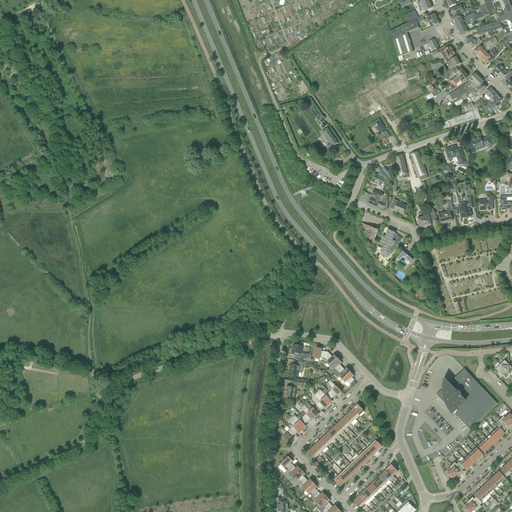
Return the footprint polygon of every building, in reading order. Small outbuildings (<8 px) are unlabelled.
[(428,0),(423,0),(421,1),(416,3),(420,12),(424,10),(424,11),(431,8),(428,0)] [(492,2),(491,0),(483,0),(485,4),(488,10),(494,8),(492,2)] [(511,8),(510,2),(504,5),(505,7),(503,11),(496,14),(498,18),(511,13),(511,8)] [(488,10),(485,4),(479,7),(481,13),(488,10)] [(458,7),(450,10),(451,12),(451,13),(452,15),(453,15),(453,16),(455,15),(456,17),(460,15),(461,15),(467,12),(466,9),(463,10),(461,6),(461,5),(458,7)] [(360,11),(351,17),(354,22),(363,15),(368,12),(370,10),(367,6),(360,11)] [(415,10),(408,14),(411,21),(416,19),(418,18),(415,12),(415,10)] [(468,19),(455,25),(460,35),(468,31),(466,27),(470,24),(470,23),(490,14),(488,10),(481,13),(475,16),(468,19)] [(363,15),(354,22),(357,26),(366,20),(371,16),(368,12),(363,15)] [(462,19),(460,15),(452,19),(455,25),(468,19),(475,16),(473,13),(465,17),(462,19)] [(511,13),(498,18),(499,21),(500,23),(506,21),(510,22),(511,25),(511,24),(511,13)] [(429,22),(431,27),(439,23),(438,22),(437,20),(434,15),(425,19),(427,23),(429,22)] [(411,21),(407,23),(390,31),(393,40),(398,57),(413,52),(407,33),(419,28),(416,23),(417,23),(416,19),(411,21)] [(502,28),(500,23),(499,21),(476,28),(478,35),(487,32),(495,30),(502,28)] [(373,26),(366,31),(373,39),(382,32),(378,27),(375,29),(373,26)] [(382,32),(373,39),(380,48),(386,42),(387,41),(385,38),(387,37),(382,32)] [(469,38),(470,40),(466,43),(467,44),(467,46),(468,46),(470,49),(481,41),(479,38),(474,42),(473,39),(475,38),(474,36),(472,37),(469,38)] [(474,52),(474,53),(475,54),(476,54),(477,55),(490,43),(496,41),(494,38),(485,43),(482,46),(481,47),(480,46),(474,52)] [(429,43),(426,44),(428,48),(431,47),(433,50),(438,47),(434,40),(429,42),(429,43)] [(490,43),(477,55),(478,57),(478,58),(479,59),(480,59),(481,59),(487,54),(487,53),(485,52),(487,51),(497,42),(496,41),(490,43)] [(444,59),(448,58),(455,54),(453,51),(452,51),(450,47),(440,52),(444,59)] [(358,48),(347,53),(351,63),(362,59),(358,48)] [(487,54),(481,59),(481,60),(482,61),(482,62),(483,63),(484,63),(485,63),(487,61),(489,64),(493,61),(491,58),(490,56),(491,55),(491,56),(495,53),(492,50),(487,54)] [(388,51),(380,53),(383,64),(397,59),(396,56),(390,58),(388,51)] [(347,53),(336,57),(340,68),(351,63),(347,53)] [(449,67),(450,70),(442,75),(444,77),(452,72),(458,69),(455,67),(461,64),(457,56),(450,60),(450,61),(446,63),(449,67)] [(397,59),(383,64),(386,74),(394,72),(393,67),(399,66),(397,59)] [(498,67),(496,69),(494,72),(498,76),(504,69),(500,65),(502,63),(500,61),(499,62),(497,60),(494,63),(498,67)] [(456,76),(451,81),(453,83),(464,73),(461,69),(459,70),(458,69),(452,72),(456,76)] [(504,69),(498,76),(502,80),(506,75),(508,77),(511,73),(511,72),(511,71),(509,73),(504,69)] [(449,95),(446,97),(449,102),(453,100),(460,96),(465,94),(467,93),(468,92),(469,92),(470,91),(471,91),(474,90),(476,89),(482,84),(484,82),(475,73),(468,81),(469,82),(467,83),(449,95)] [(468,77),(464,73),(453,83),(455,85),(460,81),(462,82),(468,77)] [(433,92),(434,91),(431,84),(437,81),(436,80),(426,85),(426,87),(425,88),(429,94),(430,93),(433,92)] [(470,91),(469,92),(474,96),(475,95),(478,97),(480,95),(486,88),(486,87),(485,86),(484,86),(482,84),(476,89),(474,90),(471,91),(470,91)] [(358,88),(350,93),(353,99),(352,99),(355,104),(364,99),(358,88)] [(485,93),(485,94),(483,95),(488,101),(490,99),(496,94),(490,88),(485,93)] [(490,99),(488,101),(485,102),(489,106),(487,107),(492,112),(497,106),(496,105),(501,100),(496,94),(490,99)] [(461,97),(453,101),(457,107),(464,103),(463,101),(461,97)] [(355,104),(355,105),(358,110),(360,110),(363,114),(371,109),(364,99),(355,104)] [(472,103),(465,106),(465,107),(467,111),(468,113),(475,109),(473,105),(472,103)] [(407,107),(399,111),(403,117),(417,109),(415,106),(409,109),(407,107)] [(466,114),(453,119),(454,122),(455,122),(456,125),(456,126),(456,125),(466,122),(465,120),(467,119),(468,121),(467,121),(467,122),(468,122),(468,121),(475,119),(475,118),(474,115),(479,114),(477,108),(470,112),(466,114)] [(417,109),(403,117),(406,124),(414,119),(412,116),(419,112),(417,109)] [(390,137),(381,122),(379,119),(371,124),(380,138),(385,135),(387,139),(390,137)] [(322,133),(323,135),(326,142),(328,141),(329,144),(327,146),(329,149),(338,143),(328,128),(322,133)] [(472,143),(468,144),(470,151),(475,150),(475,151),(476,151),(484,148),(487,147),(489,149),(494,145),(489,137),(484,139),(481,140),(480,138),(472,140),(472,143)] [(459,165),(465,163),(461,149),(457,150),(455,146),(453,147),(454,148),(451,149),(449,148),(445,149),(448,160),(456,157),(459,165)] [(418,152),(410,155),(419,177),(426,174),(418,152)] [(403,155),(394,157),(398,177),(403,176),(403,178),(408,177),(403,155)] [(454,181),(452,176),(455,175),(451,165),(446,166),(451,181),(452,182),(454,181)] [(370,182),(380,187),(382,182),(389,185),(389,179),(380,169),(379,173),(380,173),(379,176),(374,174),(370,182)] [(374,190),(371,196),(372,196),(371,198),(370,198),(368,203),(383,210),(384,208),(387,210),(388,197),(383,195),(383,194),(374,190)] [(467,203),(465,203),(464,203),(458,204),(459,207),(458,207),(462,219),(472,217),(470,209),(475,208),(474,202),(473,196),(467,197),(467,203)] [(479,211),(490,210),(493,210),(492,196),(486,196),(487,200),(478,201),(479,211)] [(504,197),(500,197),(500,199),(500,210),(506,210),(506,208),(511,208),(510,209),(509,213),(511,213),(511,197),(505,198),(504,197)] [(406,206),(398,202),(398,201),(394,199),(390,208),(394,210),(394,211),(397,212),(399,212),(398,213),(402,214),(403,213),(403,214),(405,210),(404,210),(406,206)] [(417,219),(419,228),(423,227),(423,228),(428,227),(428,226),(431,225),(431,223),(436,221),(433,211),(428,212),(429,216),(417,219)] [(450,212),(447,213),(438,215),(441,224),(452,221),(451,216),(450,212)] [(373,228),(361,223),(362,224),(365,232),(364,232),(366,239),(368,239),(371,247),(370,248),(371,248),(377,233),(378,233),(379,230),(376,229),(376,230),(375,228),(376,228),(375,227),(373,228)] [(388,256),(390,253),(391,254),(391,255),(402,239),(401,239),(395,235),(396,233),(388,230),(385,237),(383,236),(379,244),(383,246),(380,253),(388,256)] [(413,260),(403,251),(395,260),(398,263),(403,258),(410,264),(413,260)] [(303,346),(293,345),(291,353),(296,354),(296,357),(308,359),(309,354),(302,353),(303,346)] [(324,358),(328,352),(320,351),(321,349),(316,348),(315,359),(319,360),(319,358),(324,358)] [(333,357),(328,352),(324,358),(328,362),(326,363),(329,367),(338,359),(334,356),(333,357)] [(338,359),(329,367),(332,370),(332,372),(334,375),(342,367),(339,364),(341,362),(338,359)] [(505,370),(511,364),(510,362),(508,364),(505,360),(500,365),(505,370)] [(299,371),(300,371),(301,368),(303,369),(304,363),(299,362),(298,366),(290,364),(288,375),(298,377),(299,371)] [(317,373),(320,370),(314,363),(311,366),(317,373)] [(505,370),(500,365),(496,369),(499,373),(497,375),(499,376),(505,370)] [(345,370),(342,367),(334,375),(337,377),(339,377),(342,380),(350,372),(347,369),(345,370)] [(441,390),(436,395),(454,414),(470,430),(497,404),(464,369),(468,374),(464,377),(460,372),(449,383),(441,390)] [(505,370),(499,376),(500,377),(502,375),(505,379),(510,375),(505,370)] [(350,372),(342,380),(345,383),(347,381),(350,385),(355,380),(351,377),(353,375),(350,372)] [(329,392),(333,397),(336,394),(338,396),(341,392),(330,380),(326,384),(332,389),(329,392)] [(295,386),(292,385),(291,387),(286,387),(285,396),(294,398),(296,388),(295,388),(295,386)] [(320,390),(317,393),(328,405),(332,402),(330,400),(333,397),(329,392),(326,390),(323,393),(320,390)] [(313,396),(316,399),(313,402),(315,405),(320,410),(323,406),(325,408),(328,405),(317,393),(313,396)] [(307,402),(304,405),(315,417),(319,414),(317,413),(320,410),(315,405),(312,408),(307,402)] [(315,417),(304,405),(300,408),(306,414),(303,417),(307,422),(310,419),(312,421),(315,417)] [(353,409),(359,416),(364,412),(357,405),(353,409)] [(353,409),(349,413),(355,420),(359,416),(353,409)] [(349,413),(345,417),(351,423),(355,420),(349,413)] [(498,427),(504,434),(511,426),(511,417),(510,415),(508,416),(506,414),(495,424),(498,427)] [(294,415),(291,418),(302,430),(305,427),(304,425),(307,422),(303,417),(299,420),(294,415)] [(351,423),(345,417),(341,421),(347,427),(351,423)] [(302,430),(291,418),(287,421),(293,426),(289,430),(294,434),(297,431),(299,433),(302,430)] [(347,427),(341,421),(337,425),(343,431),(347,427)] [(343,431),(337,425),(333,429),(339,435),(343,431)] [(294,434),(289,430),(286,433),(281,427),(277,430),(289,442),(292,439),(291,437),(294,434)] [(498,427),(494,431),(500,438),(504,434),(498,427)] [(339,435),(333,429),(328,433),(335,439),(339,435)] [(500,438),(494,431),(490,435),(496,442),(500,438)] [(328,433),(324,437),(330,443),(335,439),(328,433)] [(496,442),(490,435),(486,439),(492,445),(496,442)] [(330,443),(324,437),(320,441),(326,447),(330,443)] [(484,441),(482,443),(488,449),(492,445),(486,439),(484,437),(482,439),(484,441)] [(375,440),(371,444),(377,451),(382,447),(375,440)] [(326,447),(320,441),(316,445),(322,451),(326,447)] [(488,449),(482,443),(478,447),(484,453),(488,449)] [(371,444),(367,448),(373,455),(377,451),(371,444)] [(322,451),(316,445),(312,449),(318,455),(322,451)] [(367,448),(363,452),(369,459),(373,455),(367,448)] [(472,452),(479,458),(483,454),(476,448),(472,452)] [(318,455),(312,449),(308,453),(314,459),(318,455)] [(363,452),(359,456),(365,463),(369,459),(363,452)] [(472,452),(468,456),(474,462),(479,458),(472,452)] [(359,456),(355,460),(361,467),(365,463),(359,456)] [(474,462),(468,456),(464,460),(470,466),(474,462)] [(292,460),(288,457),(278,467),(281,470),(285,467),(288,470),(293,465),(290,462),(292,460)] [(361,467),(355,460),(350,464),(357,471),(361,467)] [(466,470),(460,464),(457,460),(447,470),(449,472),(447,474),(452,479),(454,477),(456,480),(466,470)] [(470,466),(464,460),(460,464),(466,470),(470,466)] [(357,471),(350,464),(346,468),(352,475),(357,471)] [(293,465),(288,470),(291,473),(290,475),(293,478),(301,470),(298,467),(296,469),(293,465)] [(391,465),(387,470),(393,476),(398,472),(391,465)] [(511,473),(504,467),(500,471),(507,477),(511,473)] [(346,468),(342,472),(348,479),(352,475),(346,468)] [(304,473),(301,470),(293,478),(296,481),(295,481),(295,483),(298,486),(298,485),(305,478),(302,475),(304,473)] [(393,476),(387,470),(383,473),(389,480),(393,476)] [(342,472),(338,476),(344,483),(348,479),(342,472)] [(495,476),(501,482),(506,478),(499,472),(495,476)] [(383,473),(379,477),(385,484),(389,480),(383,473)] [(344,483),(338,476),(334,480),(340,487),(344,483)] [(501,482),(495,476),(491,480),(497,486),(501,482)] [(385,484),(379,477),(375,481),(381,488),(385,484)] [(305,478),(298,485),(301,489),(302,488),(305,491),(313,483),(310,480),(308,482),(305,478)] [(491,480),(487,484),(493,490),(497,486),(491,480)] [(381,488),(375,481),(371,485),(377,492),(381,488)] [(316,487),(313,483),(305,491),(308,494),(310,493),(313,496),(318,491),(315,488),(316,487)] [(487,484),(483,487),(489,494),(493,490),(487,484)] [(371,485),(366,489),(373,496),(377,492),(371,485)] [(489,494),(483,487),(479,491),(485,498),(489,494)] [(373,496),(366,489),(362,493),(368,500),(373,496)] [(283,499),(278,499),(278,504),(278,511),(287,511),(287,501),(289,500),(290,502),(293,500),(285,491),(282,494),(284,496),(283,498),(283,499)] [(318,491),(313,496),(316,499),(315,501),(318,504),(326,496),(323,493),(321,495),(318,491)] [(479,491),(475,495),(481,502),(485,498),(479,491)] [(362,493),(358,497),(364,504),(368,500),(362,493)] [(481,502),(475,495),(464,505),(467,508),(465,509),(467,511),(476,511),(484,505),(481,502)] [(326,496),(318,504),(321,507),(319,509),(322,511),(325,509),(330,504),(327,501),(329,500),(326,496)] [(416,505),(412,496),(407,501),(403,504),(402,504),(409,511),(411,511),(412,511),(413,511),(416,510),(414,508),(415,508),(415,507),(415,506),(416,505)] [(364,504),(358,497),(354,501),(360,508),(364,504)]
